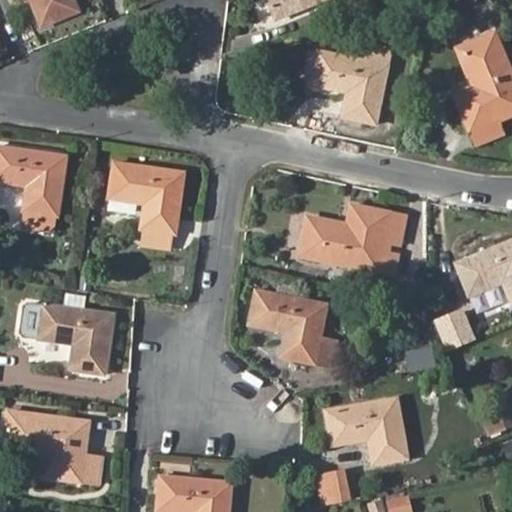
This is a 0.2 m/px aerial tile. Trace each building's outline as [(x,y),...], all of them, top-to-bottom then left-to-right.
[(30,0),(40,24),(77,9),(73,0),(30,0)] [(270,0),(279,19),(326,0),(270,0)] [(477,86),(456,95),(476,146),(504,135),(498,121),(511,115),(511,74),(496,34),(461,48),(477,86)] [(313,84),(346,90),(341,117),(376,125),(388,65),(320,52),(313,84)] [(0,144),(0,181),(29,186),(26,212),(56,216),(66,154),(0,144)] [(113,162),(108,198),(109,198),(136,202),(146,203),(143,229),(172,233),(174,233),(183,172),(113,162)] [(136,202),(109,198),(108,211),(135,215),(136,202)] [(308,221),(300,258),(393,275),(397,253),(384,250),(385,242),(399,244),(405,215),(351,206),(346,228),(308,221)] [(56,216),(26,212),(23,229),(54,232),(56,216)] [(172,233),(143,229),(141,245),(170,249),(172,233)] [(511,240),(456,263),(469,294),(507,280),(511,291),(511,240)] [(249,325),(288,333),(283,359),(326,368),(333,339),(319,336),(325,304),(258,290),(249,325)] [(43,305),(39,339),(79,345),(76,371),(106,375),(116,315),(43,305)] [(325,407),(333,440),(372,430),(378,457),(409,449),(393,390),(325,407)] [(12,448),(52,453),(49,477),(106,485),(111,458),(94,455),(98,423),(18,411),(12,448)] [(511,428),(505,411),(481,420),(488,437),(511,428)] [(341,471),(317,476),(322,507),(348,502),(341,471)] [(165,475),(160,510),(186,511),(230,511),(232,481),(165,475)] [(387,511),(411,511),(410,497),(386,499),(387,511)]
